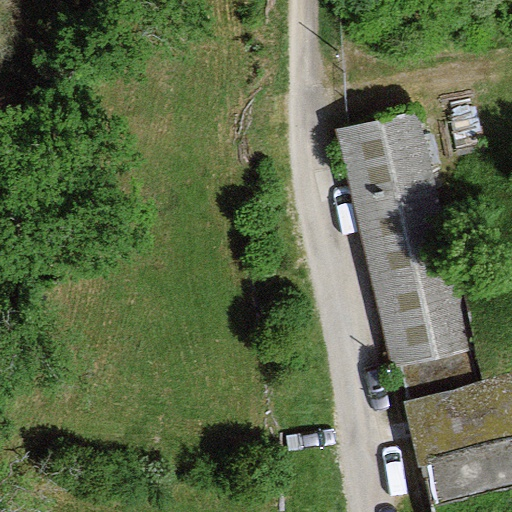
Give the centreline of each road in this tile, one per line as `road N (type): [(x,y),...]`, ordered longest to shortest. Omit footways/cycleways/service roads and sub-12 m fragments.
road 1 (track): [(370,511),(309,148),(307,0)]
road 2 (track): [(0,275),(50,48),(69,0)]
